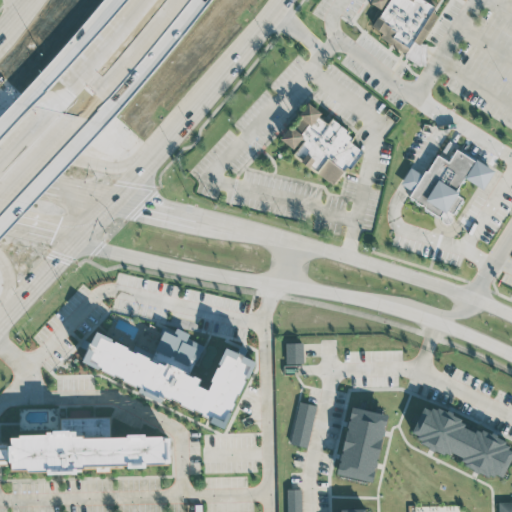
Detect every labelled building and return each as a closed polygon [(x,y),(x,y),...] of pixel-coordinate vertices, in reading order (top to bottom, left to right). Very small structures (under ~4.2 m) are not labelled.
[(424,0),(431,4),(428,10),(435,15),(416,43),(408,38),(400,51),(376,35),(379,31),(367,23),(377,7),(366,0),(424,0)] [(335,185),(360,149),(348,141),(352,134),(329,118),(328,119),(308,105),(291,129),(288,126),(279,139),(294,150),(291,154),(335,185)] [(494,170),(455,149),(448,161),(435,154),(424,175),(409,167),(400,183),(412,190),(407,198),(450,222),(463,198),(455,194),(464,178),(483,189),(494,170)] [(95,330),(81,360),(97,368),(98,367),(101,367),(100,369),(113,375),(114,373),(123,377),(121,379),(135,385),(135,384),(139,387),(137,391),(160,402),(162,397),(169,400),(171,399),(179,402),(179,404),(192,410),(193,409),(201,413),(201,414),(207,418),(207,416),(210,417),(209,421),(222,428),(230,412),(228,411),(229,409),(231,410),(234,403),(232,401),(235,394),(238,394),(244,381),(242,379),(243,376),(246,377),(254,362),(225,347),(217,363),(219,364),(218,367),(216,366),(209,380),(211,381),(207,389),(196,384),(199,378),(193,375),(192,376),(184,372),(185,371),(165,362),(163,365),(157,362),(156,363),(148,359),(149,358),(136,351),(135,353),(126,348),(127,347),(113,340),(113,342),(110,340),(111,338),(95,330)] [(302,342),(285,342),(286,363),(303,363),(302,342)] [(316,405),(299,401),(289,443),(306,447),(316,405)] [(423,406),(410,431),(417,434),(416,437),(420,440),(420,442),(432,449),(433,447),(442,452),(443,449),(449,452),(450,450),(463,456),(462,459),(466,461),(465,464),(487,475),(488,473),(492,475),(494,472),(501,476),(511,452),(506,449),(507,445),(503,443),(505,440),(495,436),(496,434),(491,432),(491,433),(481,428),(480,431),(475,429),(474,432),(462,426),(463,423),(459,421),(461,418),(452,413),(452,412),(447,409),(445,411),(437,406),(436,409),(431,406),(429,409),(423,406)] [(386,413),(350,407),(337,475),(373,481),(386,413)] [(45,471),(25,472),(25,469),(9,470),(10,463),(6,462),(7,444),(9,444),(9,436),(17,437),(18,433),(45,434),(45,431),(75,430),(75,435),(83,434),(83,437),(126,436),(125,434),(144,433),(144,436),(167,435),(167,438),(169,437),(169,462),(144,462),(144,466),(126,467),(126,464),(83,465),(83,469),(76,469),(76,473),(46,475),(45,471)] [(286,511),(301,511),(301,488),(286,489),(286,511)] [(498,511),(498,502),(511,501),(511,511),(498,511)]
